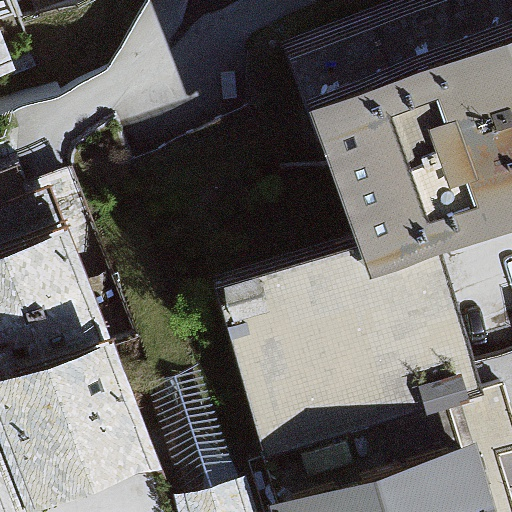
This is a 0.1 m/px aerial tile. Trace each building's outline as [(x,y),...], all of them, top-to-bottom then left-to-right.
[(0,0),(0,50),(0,51),(23,14),(63,0),(0,0)] [(201,372),(86,0),(63,0),(23,14),(146,389),(201,372)] [(511,213),(511,15),(289,96),(344,247),(352,271),(430,243),(511,213)] [(0,511),(54,511),(158,473),(106,339),(60,222),(0,245),(0,511)] [(344,247),(203,286),(272,505),(464,446),(484,511),(511,511),(511,488),(501,455),(511,451),(511,420),(501,387),(482,393),(430,243),(352,271),(344,247)] [(201,372),(146,389),(179,498),(233,482),(201,372)] [(272,505),(263,508),(264,511),(484,511),(464,446),(272,505)] [(179,498),(172,500),(174,511),(252,511),(243,479),(233,482),(179,498)]
